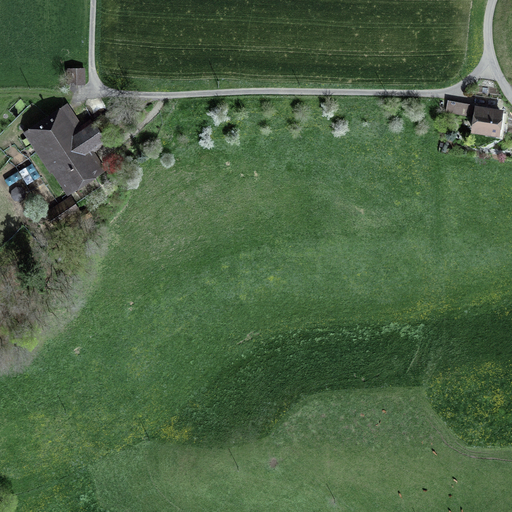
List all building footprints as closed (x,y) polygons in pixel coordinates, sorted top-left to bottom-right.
[(85,68),(69,68),(69,84),(85,85),(85,68)] [(473,106),(455,104),(453,116),(472,118),(473,106)] [(69,105),(26,133),(64,192),(98,170),(86,151),(103,140),(91,121),(83,127),(69,105)] [(504,109),(475,106),(473,131),(501,134),(504,109)] [(69,198),(47,212),(55,225),(78,210),(69,198)]
